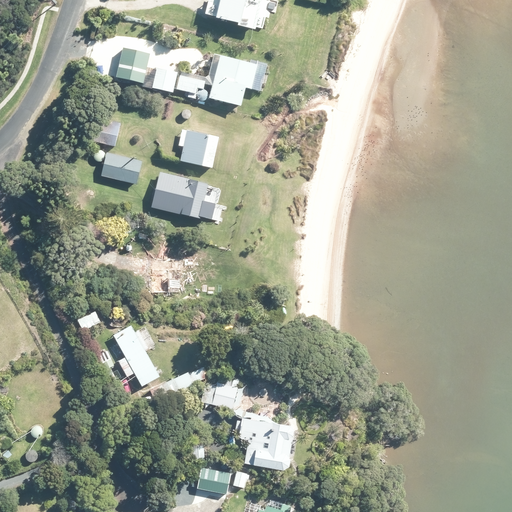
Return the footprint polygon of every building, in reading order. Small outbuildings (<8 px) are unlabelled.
[(271,0),(224,0),(218,21),(262,33),(271,0)] [(260,66),(254,65),(222,56),(211,99),(242,107),(247,90),(253,92),(260,66)] [(133,85),(148,68),(137,58),(122,75),(133,85)] [(174,95),(180,71),(157,66),(152,90),(174,95)] [(209,79),(184,73),(179,91),(205,97),(209,79)] [(101,118),(96,142),(118,147),(123,124),(101,118)] [(222,138),(190,130),(182,128),(178,147),(185,149),(182,160),(215,168),(222,138)] [(107,153),(102,176),(139,184),(144,161),(107,153)] [(162,173),(155,209),(205,219),(212,183),(162,173)] [(186,256),(172,257),(151,256),(150,297),(173,297),(173,274),(186,274),(186,256)] [(19,303),(10,290),(0,296),(0,297),(8,310),(19,303)] [(87,334),(111,321),(102,306),(78,319),(87,334)] [(161,377),(147,351),(157,345),(146,325),(136,331),(133,325),(116,334),(127,356),(120,360),(130,378),(137,374),(144,386),(161,377)] [(159,404),(209,381),(203,368),(153,390),(159,404)] [(239,388),(208,383),(205,404),(236,409),(239,388)] [(286,473),(293,467),(297,426),(244,419),(241,440),(247,442),(244,466),(286,473)] [(210,464),(205,485),(230,491),(235,470),(210,464)] [(252,486),(254,474),(239,471),(235,486),(246,489),(247,484),(252,486)] [(298,511),(299,509),(253,500),(250,511),(298,511)]
